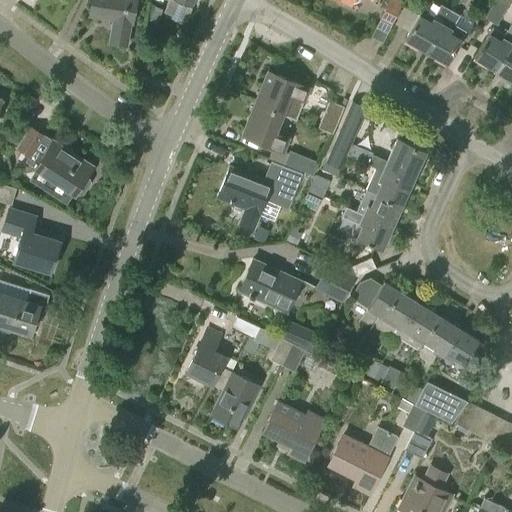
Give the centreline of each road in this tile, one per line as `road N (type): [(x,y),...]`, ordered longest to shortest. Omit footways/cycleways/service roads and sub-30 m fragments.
road 1 (residential): [(511,154),(233,0)]
road 2 (residential): [(77,401),(167,144)]
road 3 (residential): [(302,511),(77,401)]
road 4 (residential): [(167,144),(0,33)]
road 5 (residential): [(167,144),(233,0)]
